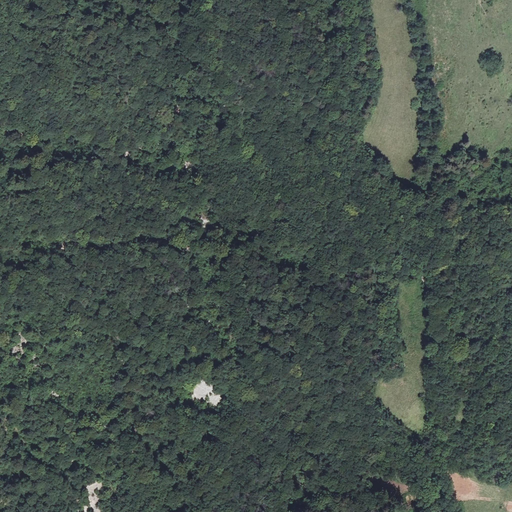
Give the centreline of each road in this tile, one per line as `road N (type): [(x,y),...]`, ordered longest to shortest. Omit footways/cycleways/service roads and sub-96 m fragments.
road 1 (track): [(444,511),(429,475),(431,376),(414,217)]
road 2 (track): [(414,217),(430,124),(408,0)]
road 3 (track): [(267,511),(300,451),(343,437),(370,432),(429,475)]
